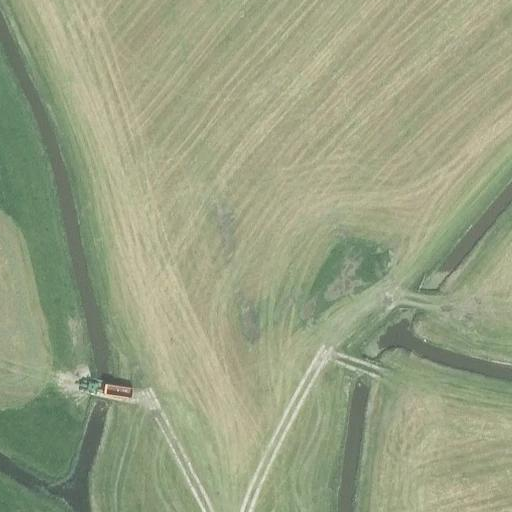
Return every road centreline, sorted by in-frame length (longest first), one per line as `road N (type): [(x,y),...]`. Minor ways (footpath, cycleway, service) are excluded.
road 1 (track): [(246,511),(259,468),(318,359),(383,376)]
road 2 (track): [(207,511),(154,402),(66,385)]
